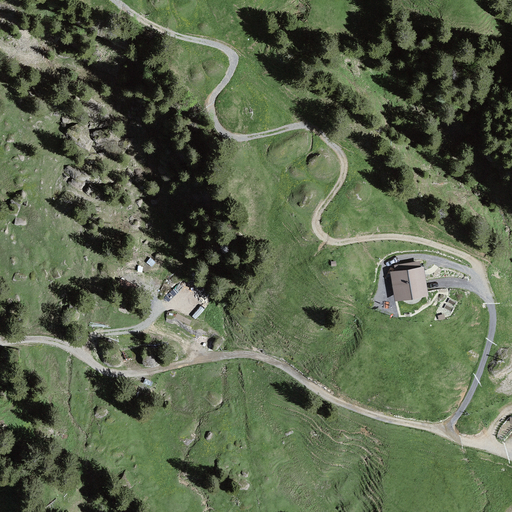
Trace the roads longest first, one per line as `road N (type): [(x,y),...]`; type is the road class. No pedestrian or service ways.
road 1 (track): [(0,345),(66,346),(106,374),(239,356),(279,364),(315,394),(376,419),(511,459)]
road 2 (track): [(484,289),(475,263),(458,251),(414,239),(334,241),(314,225),(343,178),(342,156),(243,69),(201,0)]
road 3 (track): [(440,283),(484,289),(493,330),(469,402),(444,434)]
